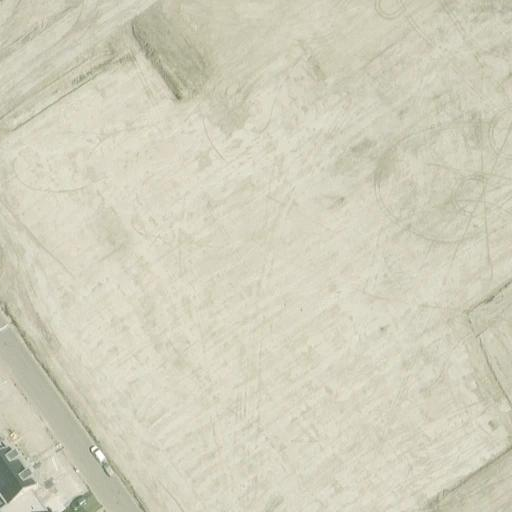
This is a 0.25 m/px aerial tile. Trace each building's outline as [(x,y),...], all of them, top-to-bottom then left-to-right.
[(459,0),(450,0),(438,9),(454,32),(444,38),(458,58),(468,51),(466,48),(484,35),(459,0)] [(395,39),(378,51),(401,84),(418,72),(420,75),(430,68),(418,52),(409,59),(395,39)] [(378,51),(361,63),(375,82),(365,89),(377,105),(387,99),(384,95),(401,84),(378,51)] [(323,90),(306,102),(329,134),(346,123),(348,126),(358,119),(346,103),(337,109),(323,90)] [(306,102),(290,113),(303,133),(313,146),(329,135),(306,102)] [(189,184),(172,196),(186,216),(177,222),(188,239),(198,232),(196,229),(212,217),(189,184)] [(0,207),(0,227),(9,221),(0,207)] [(134,223),(117,235),(140,268),(157,256),(159,259),(169,252),(157,236),(147,243),(134,223)] [(198,315),(182,327),(205,359),(221,347),(207,328),(217,321),(206,305),(196,312),(198,315)] [(274,433),(260,413),(243,425),(266,458),(283,446),(285,449),(295,442),(283,426),(274,433)] [(3,455),(0,451),(0,486),(22,471),(9,451),(3,455)] [(201,460),(168,483),(179,498),(212,475),(201,460)] [(22,471),(0,486),(0,504),(4,510),(0,511),(33,511),(40,508),(30,494),(36,490),(22,471)] [(399,511),(409,505),(386,473),(369,484),(367,481),(357,488),(369,504),(379,497),(388,511),(399,511)] [(212,475),(179,498),(188,511),(193,511),(223,491),(212,475)] [(223,491),(193,511),(226,511),(234,507),(223,491)] [(344,511),(337,502),(327,509),(329,511),(344,511)]
